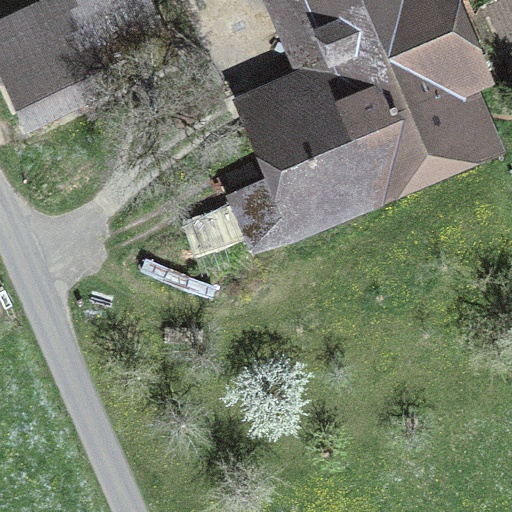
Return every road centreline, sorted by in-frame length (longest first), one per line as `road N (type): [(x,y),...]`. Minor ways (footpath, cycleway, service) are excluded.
road 1 (track): [(11,265),(127,192),(197,113),(229,0)]
road 2 (unclassified): [(0,236),(115,511)]
